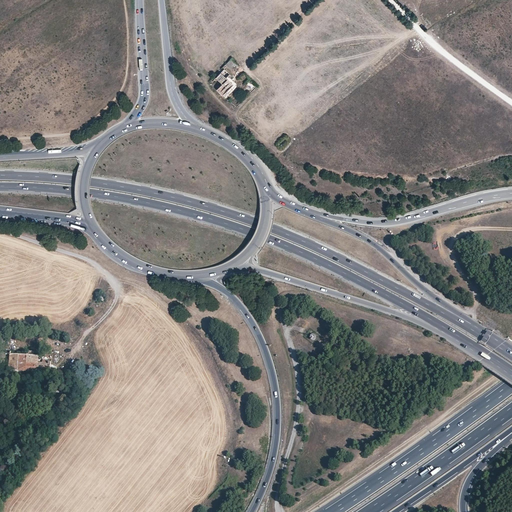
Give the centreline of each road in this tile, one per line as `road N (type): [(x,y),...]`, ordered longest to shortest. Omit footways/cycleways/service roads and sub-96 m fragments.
road 1 (trunk): [(476,331),(255,221),(127,187),(0,174)]
road 2 (trunk): [(0,186),(99,194),(217,221),(300,252),(440,324)]
road 3 (motorway): [(190,276),(238,303),(272,372),(275,448),(251,511)]
road 4 (motorway): [(511,383),(330,511)]
road 5 (trunk): [(228,267),(266,271),(440,324)]
road 6 (trunk): [(476,331),(372,243),(322,216)]
road 7 (motorway): [(511,191),(399,220),(322,216)]
road 8 (motorway): [(364,511),(511,409)]
road 9 (motorway): [(393,511),(511,428)]
road 10 (secondary): [(192,126),(170,84),(161,0)]
road 11 (secondary): [(140,0),(145,97),(126,126)]
